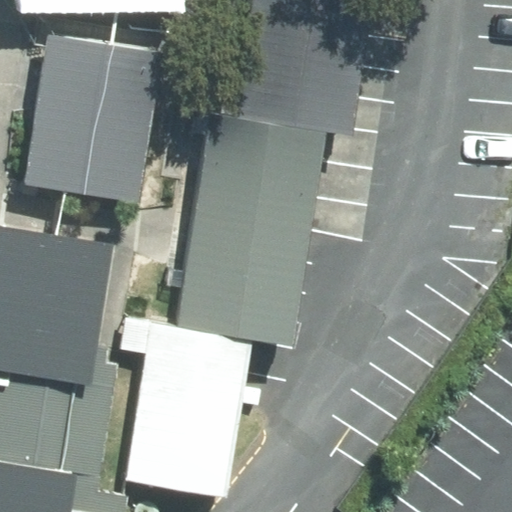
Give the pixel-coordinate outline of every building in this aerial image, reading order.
[(366,0),(250,0),(234,116),(321,129),(349,132),(366,0)] [(157,54),(45,38),(25,183),(139,201),(157,54)] [(234,116),(206,111),(175,326),(249,337),(289,342),(321,129),(234,116)] [(63,511),(109,227),(4,213),(0,240),(0,511),(63,511)] [(175,326),(125,316),(119,349),(142,354),(124,481),(225,497),(249,337),(175,326)]
